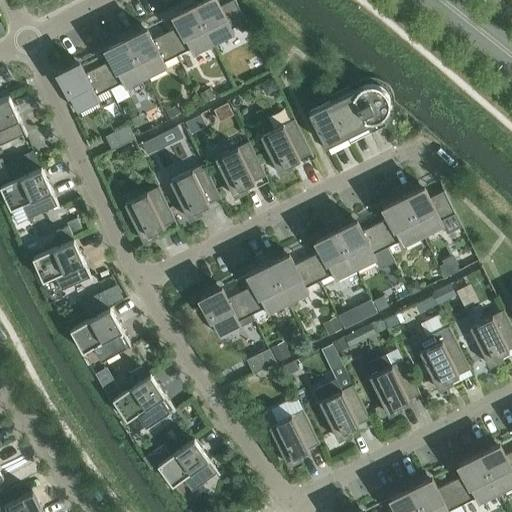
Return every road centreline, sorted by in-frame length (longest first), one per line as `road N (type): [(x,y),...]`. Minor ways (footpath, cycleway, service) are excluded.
road 1 (residential): [(137,282),(420,141)]
road 2 (residential): [(137,282),(73,167),(18,40)]
road 3 (residential): [(282,506),(137,282)]
road 4 (residential): [(282,506),(511,397)]
road 5 (residential): [(94,511),(0,380)]
